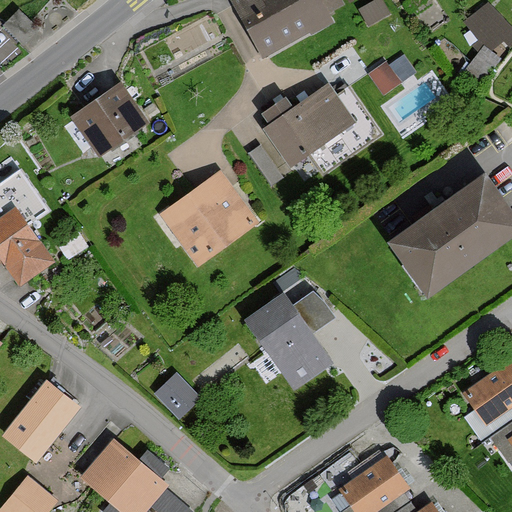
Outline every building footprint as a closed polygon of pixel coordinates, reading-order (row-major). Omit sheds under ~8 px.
[(237,0),(229,5),(263,64),(330,26),(326,19),(342,10),(336,0),(237,0)] [(445,22),(428,0),(414,0),(399,11),(412,30),(420,25),(428,35),(445,22)] [(511,22),(490,0),(487,0),(465,21),(498,56),(511,43),(511,22)] [(386,19),(377,4),(360,14),(369,29),(386,19)] [(403,50),(370,73),(385,94),(418,71),(403,50)] [(495,64),(480,53),(463,76),(478,87),(495,64)] [(353,129),(325,88),(288,114),(281,103),(255,121),(261,130),(257,133),(287,175),(291,172),(302,189),(324,174),(312,157),(353,129)] [(69,123),(97,164),(146,130),(119,90),(69,123)] [(256,228),(217,175),(157,220),(196,273),(256,228)] [(382,248),(422,304),(511,239),(511,232),(476,181),(382,248)] [(0,220),(0,272),(14,292),(47,268),(7,215),(0,220)] [(293,306),(281,290),(243,319),(296,392),(335,363),(313,334),(336,317),(315,289),(293,306)] [(511,364),(511,363),(466,395),(487,424),(511,406),(511,364)] [(199,406),(176,380),(155,399),(178,425),(199,406)] [(76,412),(41,386),(0,442),(0,445),(34,470),(76,412)] [(134,466),(108,445),(78,484),(113,511),(145,511),(164,488),(156,482),(165,471),(144,454),(134,466)] [(344,489),(361,511),(378,511),(410,490),(387,458),(344,489)] [(49,511),(55,505),(24,481),(0,511),(49,511)] [(416,511),(437,511),(431,503),(416,511)]
